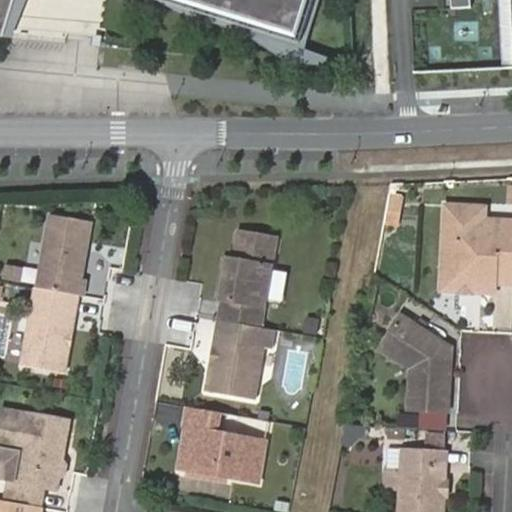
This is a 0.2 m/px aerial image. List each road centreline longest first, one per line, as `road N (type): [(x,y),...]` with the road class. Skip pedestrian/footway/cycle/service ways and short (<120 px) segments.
road 1 (residential): [(114,511),(181,133)]
road 2 (residential): [(181,133),(511,126)]
road 3 (residential): [(0,131),(181,133)]
road 4 (residential): [(510,382),(504,511)]
